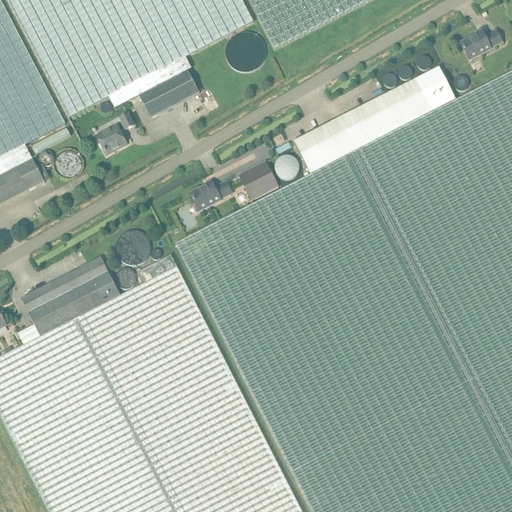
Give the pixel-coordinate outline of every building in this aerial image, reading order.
[(0,0),(0,207),(29,192),(45,184),(33,161),(25,147),(66,125),(61,117),(0,0)] [(6,0),(65,110),(69,119),(109,98),(115,110),(139,97),(151,120),(199,95),(188,72),(192,70),(186,58),(253,23),(241,0),(6,0)] [(248,0),(274,50),(371,0),(248,0)] [(461,44),(469,62),(491,50),(491,49),(503,43),(497,32),(485,38),(483,33),(461,44)] [(265,50),(265,47),(264,43),(262,40),(260,38),(258,36),(255,34),(253,33),(249,33),(246,33),(242,34),(239,35),(237,37),(234,40),(232,43),(231,46),(231,49),(231,53),(232,56),(234,59),(236,62),(238,64),(241,65),(244,66),(247,66),(251,66),(254,65),(257,64),(260,62),(262,59),(264,56),(264,53),(265,50)] [(229,69),(228,65),(227,62),(226,59),(224,57),(222,55),(219,53),(217,52),(213,52),(210,52),(206,53),(203,54),(200,56),(198,59),(197,62),(195,65),(195,68),(195,71),(196,74),(197,77),(200,80),(202,83),(206,84),(209,85),(211,85),(215,85),(218,84),(221,83),(224,81),(226,78),(227,76),(228,73),(229,69)] [(456,101),(439,68),(294,143),(311,176),(456,101)] [(175,245),(312,511),(511,511),(511,72),(456,101),(395,133),(311,176),(175,245)] [(96,138),(106,157),(127,146),(120,133),(126,130),(126,131),(134,127),(128,115),(120,119),(123,125),(118,127),(117,127),(96,138)] [(84,165),(84,163),(83,160),(81,156),(80,154),(77,152),(75,151),(73,150),(69,150),(66,150),(63,151),(59,152),(58,154),(55,156),(54,159),(53,162),(53,165),(53,168),(54,171),(55,174),(57,176),(59,178),(63,180),(66,181),(68,181),(71,181),(74,180),(77,178),(79,177),(81,174),(83,172),(84,168),(84,165)] [(300,167),(300,164),(300,162),(298,160),(297,157),(295,156),(292,154),(288,153),(286,153),(283,154),(281,155),(278,157),(276,159),(275,161),(274,164),(274,166),(274,169),(274,171),(275,174),(277,176),(279,177),(281,179),(284,180),(287,180),(289,180),(292,179),(293,178),(296,177),(298,174),(299,172),(300,169),(300,167)] [(266,163),(239,177),(252,202),(279,188),(266,163)] [(190,195),(199,212),(221,201),(221,200),(233,194),(227,183),(215,189),(213,184),(190,195)] [(237,194),(242,204),(250,199),(246,190),(237,194)] [(152,248),(151,244),(150,241),(149,238),(146,236),(144,233),(140,232),(137,231),(134,231),(132,231),(128,232),(125,233),(122,236),(120,239),(118,242),(117,245),(117,248),(118,251),(118,254),(120,257),(122,260),(125,262),(128,264),(131,265),(134,265),(138,265),(141,264),(144,262),(146,260),(148,258),(150,255),(151,252),(152,248)] [(301,511),(176,265),(171,256),(138,273),(144,285),(121,297),(101,260),(21,301),(35,326),(18,335),(24,346),(0,358),(0,417),(48,511),(301,511)] [(137,280),(136,276),(135,274),(134,273),(131,271),(129,270),(126,270),(124,270),(122,271),(119,273),(118,274),(117,276),(116,280),(117,284),(118,286),(119,287),(122,289),(126,290),(130,290),(132,289),(133,288),(136,285),(137,283),(137,280)]
